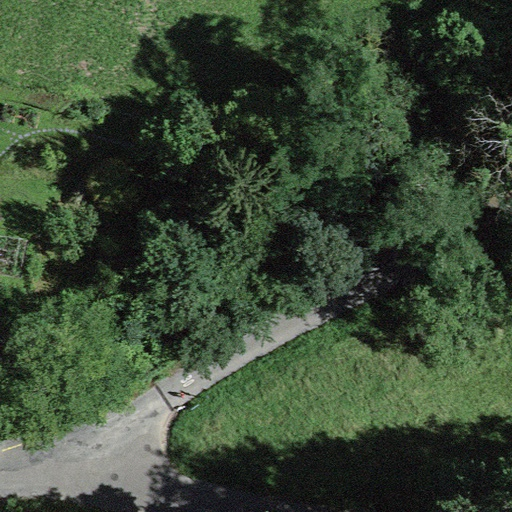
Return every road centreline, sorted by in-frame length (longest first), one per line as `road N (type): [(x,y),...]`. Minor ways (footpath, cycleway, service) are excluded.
road 1 (track): [(441,0),(392,123),(339,183),(100,385),(30,465)]
road 2 (unclassified): [(30,465),(511,216)]
road 3 (residential): [(30,465),(312,511)]
